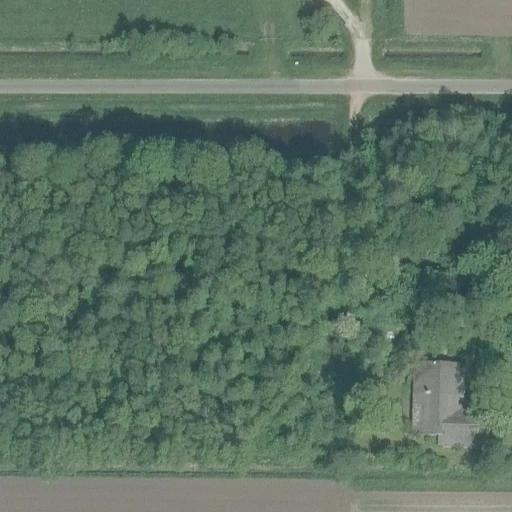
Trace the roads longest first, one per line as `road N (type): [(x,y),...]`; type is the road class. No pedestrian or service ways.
road 1 (unclassified): [(511,88),(0,88)]
road 2 (track): [(354,88),(360,345)]
